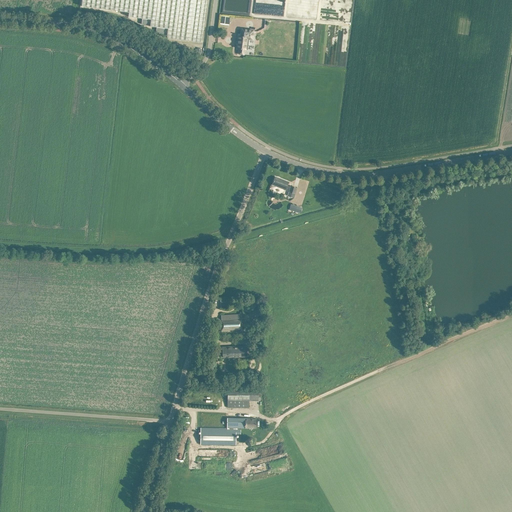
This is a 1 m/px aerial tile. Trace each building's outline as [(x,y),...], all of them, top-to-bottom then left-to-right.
[(82,0),(82,6),(129,12),(128,16),(151,19),(151,20),(150,26),(168,28),(167,38),(201,42),(206,0),(82,0)] [(229,25),(230,17),(221,16),(219,24),(229,25)] [(253,31),(242,29),(242,36),(239,36),(238,44),(237,45),(237,47),(238,48),(240,48),(239,54),(244,54),(244,49),(245,49),(246,45),(248,45),(249,37),(252,37),(253,31)] [(275,177),(272,184),(286,189),(288,182),(275,177)] [(291,186),(288,195),(294,197),(297,188),(291,186)] [(300,207),(291,204),(289,209),(299,212),(300,207)] [(262,315),(259,309),(246,316),(249,321),(262,315)] [(242,314),(226,315),(221,315),(221,319),(217,319),(218,326),(222,326),(222,330),(243,329),(242,314)] [(247,346),(222,347),(223,358),(247,356),(247,346)] [(259,389),(233,389),(228,389),(227,407),(249,408),(249,403),(249,400),(258,400),(259,389)] [(257,419),(228,418),(228,427),(201,427),(200,445),(237,446),(237,434),(242,435),(242,428),(256,429),(257,419)] [(267,449),(287,446),(286,439),(266,442),(267,449)] [(254,455),(255,460),(275,457),(277,466),(292,463),(289,448),(254,455)]
